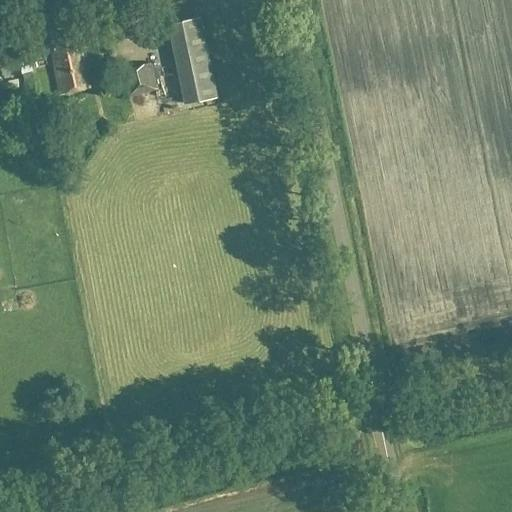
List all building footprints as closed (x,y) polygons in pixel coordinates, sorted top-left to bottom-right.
[(184,105),(215,98),(199,20),(167,26),(184,105)] [(48,45),(58,95),(87,89),(80,59),(81,59),(77,39),(48,45)] [(21,74),(31,72),(26,51),(0,56),(0,71),(2,79),(21,74)] [(155,91),(148,65),(122,72),(129,98),(155,91)] [(120,90),(116,72),(102,74),(106,93),(120,90)] [(146,126),(164,123),(160,102),(143,105),(146,126)]
